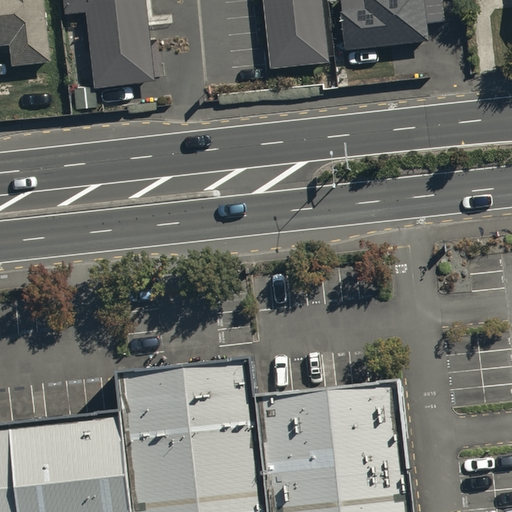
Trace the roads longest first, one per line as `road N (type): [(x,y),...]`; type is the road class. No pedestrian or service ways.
road 1 (primary): [(511,186),(0,243)]
road 2 (primary): [(0,173),(511,117)]
